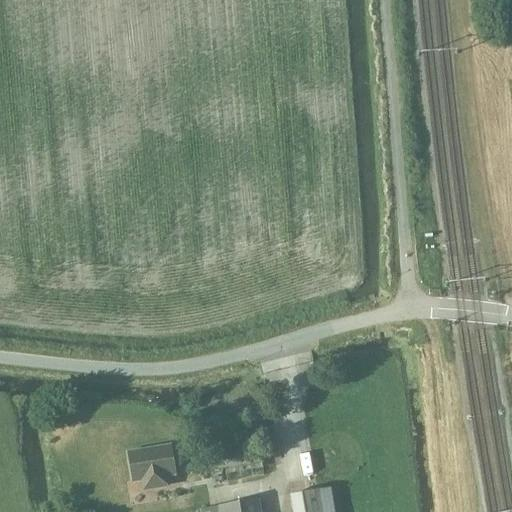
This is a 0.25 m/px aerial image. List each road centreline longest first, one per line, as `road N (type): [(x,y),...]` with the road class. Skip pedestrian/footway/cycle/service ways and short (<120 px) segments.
road 1 (unclassified): [(0,358),(159,370),(409,312)]
road 2 (unclassified): [(409,312),(384,0)]
